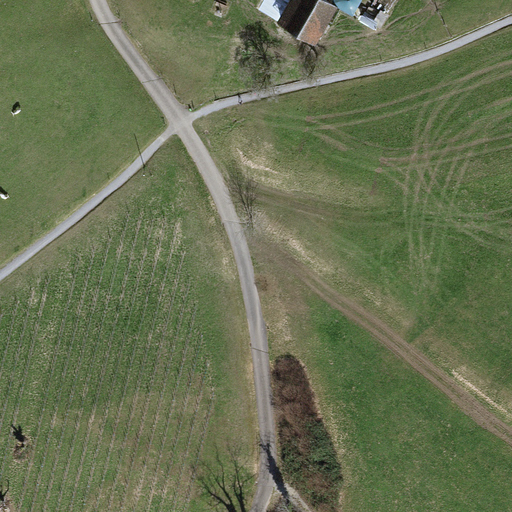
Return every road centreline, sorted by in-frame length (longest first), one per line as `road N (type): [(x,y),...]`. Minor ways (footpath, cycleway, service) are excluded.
road 1 (unclassified): [(261,511),(274,470),(272,386),(242,247),(180,122),(98,0)]
road 2 (track): [(180,122),(232,102),(380,71),(511,21)]
